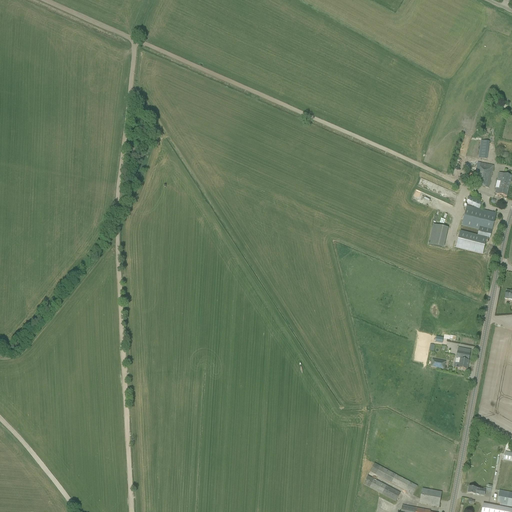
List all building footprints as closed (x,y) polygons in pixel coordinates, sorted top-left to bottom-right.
[(511,131),(496,129),(495,138),(494,143),(495,144),(495,147),(496,150),(511,152),(511,131)] [(489,142),(481,141),(478,159),(487,160),(489,142)] [(481,163),(476,181),(475,186),(488,189),(493,166),(481,163)] [(497,181),(496,186),(499,187),(499,189),(501,190),(501,191),(502,191),(502,190),(505,191),(506,190),(508,191),(511,177),(499,173),(497,181)] [(499,187),(496,186),(495,188),(496,188),(495,194),(506,197),(508,191),(506,190),(505,191),(502,190),(502,191),(501,191),(501,190),(499,189),(499,187)] [(469,197),(466,204),(478,209),(479,209),(482,203),(469,197)] [(491,233),(496,214),(479,209),(478,209),(467,206),(462,226),(479,230),(491,233)] [(433,225),(428,245),(443,248),(448,228),(433,225)] [(491,233),(479,230),(477,236),(487,238),(490,239),(491,233)] [(487,238),(477,236),(460,231),(456,248),(482,255),(487,238)] [(457,348),(455,363),(454,368),(467,370),(471,351),(457,348)] [(432,361),(430,367),(443,369),(444,364),(432,361)] [(511,453),(505,452),(503,461),(511,462),(511,453)] [(417,487),(374,464),(370,472),(413,495),(417,487)] [(400,494),(367,476),(363,485),(396,502),(400,494)] [(467,494),(472,495),(475,495),(476,495),(484,497),(485,491),(469,488),(467,494)] [(419,504),(434,507),(439,507),(442,493),(422,489),(419,504)] [(511,493),(499,491),(497,503),(500,503),(500,505),(511,507),(511,493)]
